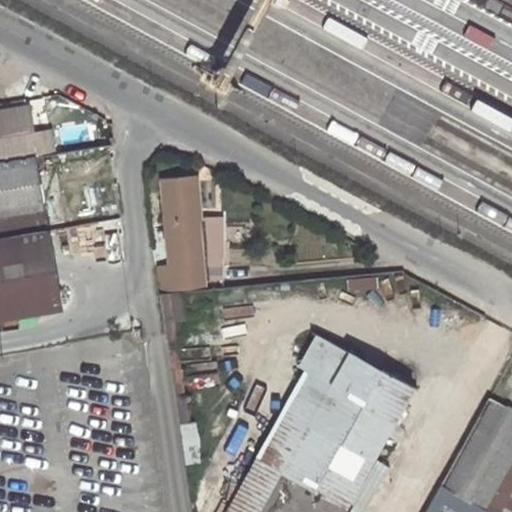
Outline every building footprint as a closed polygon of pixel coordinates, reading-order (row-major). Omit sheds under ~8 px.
[(0,161),(37,156),(29,106),(0,109),(0,161)] [(41,148),(54,147),(53,128),(40,129),(41,148)] [(0,210),(44,204),(37,156),(0,161),(0,210)] [(199,176),(166,179),(173,245),(206,241),(207,258),(227,255),(224,219),(204,221),(199,176)] [(0,240),(48,233),(44,204),(0,210),(0,240)] [(0,312),(59,302),(48,233),(0,240),(0,312)] [(161,289),(211,284),(207,258),(206,241),(173,245),(175,263),(158,265),(161,289)] [(184,462),(205,460),(183,293),(163,295),(184,462)] [(344,511),(413,386),(324,339),(230,511),(344,511)] [(511,511),(511,414),(486,401),(425,511),(511,511)]
